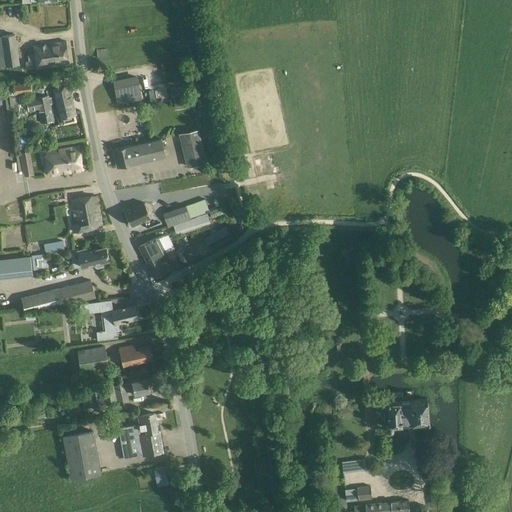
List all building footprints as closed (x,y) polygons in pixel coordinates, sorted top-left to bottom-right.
[(0,36),(0,66),(20,64),(15,34),(0,36)] [(66,41),(49,43),(32,45),(33,53),(27,54),(28,61),(25,62),(26,70),(53,66),(69,63),(66,41)] [(113,80),(117,105),(142,100),(137,75),(113,80)] [(48,95),(36,97),(26,99),(26,100),(25,100),(24,93),(32,92),(31,82),(13,84),(13,86),(8,86),(12,117),(26,115),(26,109),(28,109),(28,110),(39,109),(42,122),(53,120),(50,103),(53,103),(51,97),(49,97),(48,95)] [(68,85),(53,89),(57,103),(61,118),(75,114),(68,85)] [(182,87),(172,89),(173,97),(183,96),(182,87)] [(175,110),(193,108),(191,97),(174,99),(175,110)] [(205,163),(197,130),(180,134),(188,167),(205,163)] [(160,139),(126,147),(113,150),(117,168),(130,165),(130,164),(164,156),(160,139)] [(79,145),(46,151),(46,154),(50,174),(50,175),(83,170),(79,145)] [(30,151),(15,153),(19,175),(24,174),(24,176),(34,175),(30,151)] [(96,196),(71,200),(76,223),(72,224),(74,232),(102,226),(96,196)] [(198,214),(208,210),(204,199),(194,203),(198,214)] [(124,211),(131,225),(151,216),(144,201),(124,211)] [(167,227),(190,218),(186,205),(162,214),(167,227)] [(190,218),(167,227),(168,228),(173,226),(176,233),(181,231),(182,232),(210,223),(207,213),(197,216),(197,217),(191,219),(190,218)] [(233,240),(225,226),(205,238),(213,252),(233,240)] [(139,247),(147,262),(157,257),(163,254),(155,238),(139,247)] [(45,253),(55,251),(64,250),(63,240),(44,244),(45,253)] [(109,261),(106,248),(91,251),(90,249),(78,251),(82,267),(94,264),(95,267),(97,268),(106,266),(107,263),(107,261),(109,261)] [(0,277),(35,276),(34,268),(47,267),(46,255),(0,257),(0,277)] [(175,255),(169,258),(174,268),(180,265),(175,255)] [(157,257),(147,262),(154,278),(171,270),(167,262),(161,264),(157,257)] [(91,279),(21,297),(24,310),(53,307),(64,305),(96,297),(91,279)] [(81,314),(98,312),(101,311),(99,301),(79,304),(81,314)] [(136,309),(135,306),(135,305),(111,311),(113,315),(104,316),(105,330),(102,330),(102,329),(99,329),(99,331),(96,331),(97,340),(118,338),(116,324),(127,322),(129,322),(128,321),(138,319),(136,309)] [(122,366),(138,363),(152,360),(149,345),(135,348),(134,344),(118,347),(122,366)] [(105,346),(77,351),(83,381),(111,376),(105,346)] [(147,379),(139,381),(138,378),(131,379),(132,382),(94,389),(97,408),(129,402),(127,390),(133,389),(134,395),(150,392),(147,379)] [(91,391),(74,395),(77,409),(94,406),(91,391)] [(386,424),(386,425),(386,426),(386,427),(387,428),(388,428),(388,429),(389,429),(392,428),(393,426),(393,425),(393,424),(403,423),(411,423),(412,422),(429,421),(429,419),(427,399),(410,401),(409,401),(402,401),(401,401),(388,402),(390,422),(389,422),(388,422),(387,423),(386,424)] [(118,428),(124,459),(163,452),(160,432),(158,432),(155,413),(138,416),(140,424),(118,428)] [(94,430),(62,436),(70,480),(101,474),(94,430)] [(165,466),(154,468),(156,481),(167,479),(165,466)] [(370,485),(357,486),(358,500),(371,498),(370,485)] [(354,511),(407,511),(409,511),(408,500),(365,504),(354,505),(354,511)]
